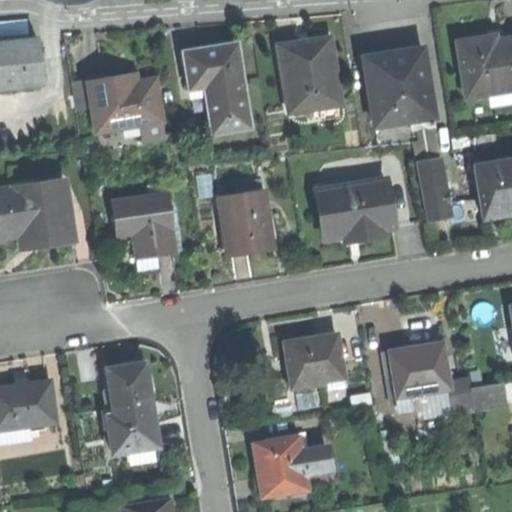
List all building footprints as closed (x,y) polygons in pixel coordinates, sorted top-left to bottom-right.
[(458,42),(467,98),(497,93),(499,102),(511,100),(511,38),(496,42),(495,36),(480,39),(458,42)] [(304,44),(278,48),(289,115),(341,106),(330,40),(304,44)] [(0,89),(42,85),(37,41),(0,44),(0,89)] [(207,49),(183,52),(186,73),(203,71),(212,133),(249,127),(236,44),(207,49)] [(366,62),(374,126),(412,121),(413,130),(434,127),(424,49),(404,52),(393,53),(393,58),(366,62)] [(90,83),(97,132),(126,128),(127,136),(142,134),(144,142),(164,140),(155,81),(124,85),(123,78),(107,81),(90,83)] [(417,162),(425,222),(450,218),(441,159),(417,162)] [(511,161),(473,167),(481,218),(511,213),(511,161)] [(235,183),(237,195),(262,191),(261,180),(235,183)] [(316,195),(322,237),(343,234),(361,231),(362,239),(383,236),(382,229),(393,228),(386,181),(337,188),(337,192),(316,195)] [(0,192),(0,238),(15,237),(35,233),(37,245),(70,240),(69,229),(61,231),(54,184),(0,192)] [(220,197),(228,254),(247,251),(270,248),(262,191),(237,195),(220,197)] [(166,194),(110,201),(115,236),(129,234),(131,259),(153,256),(174,254),(173,251),(168,210),(166,194)] [(174,209),(168,210),(173,251),(179,250),(174,209)] [(154,268),(153,256),(131,259),(133,270),(142,269),(154,268)] [(284,367),(288,391),(325,386),(324,378),(341,376),(335,335),(281,343),(284,367)] [(414,348),(387,353),(395,396),(412,393),(413,397),(448,391),(440,344),(414,348)] [(389,403),(396,402),(395,396),(387,353),(381,354),(389,403)] [(111,404),(112,408),(148,403),(142,364),(122,367),(106,369),(110,394),(111,404)] [(13,389),(0,390),(0,430),(53,423),(47,384),(13,389)] [(468,390),(472,409),(504,404),(500,385),(468,390)] [(452,413),(472,409),(468,390),(468,388),(448,391),(452,413)] [(414,403),(413,397),(412,393),(395,396),(396,402),(397,406),(414,403)] [(103,405),(111,404),(110,394),(101,396),(103,405)] [(112,408),(104,409),(110,452),(154,446),(151,425),(148,403),(112,408)] [(261,478),(264,497),(306,491),(303,474),(300,450),(298,436),(251,443),(254,465),(256,479),(261,478)] [(308,449),(300,450),(303,474),(328,471),(324,445),(320,446),(319,442),(307,444),(308,449)] [(119,507),(119,511),(169,511),(168,499),(119,507)]
